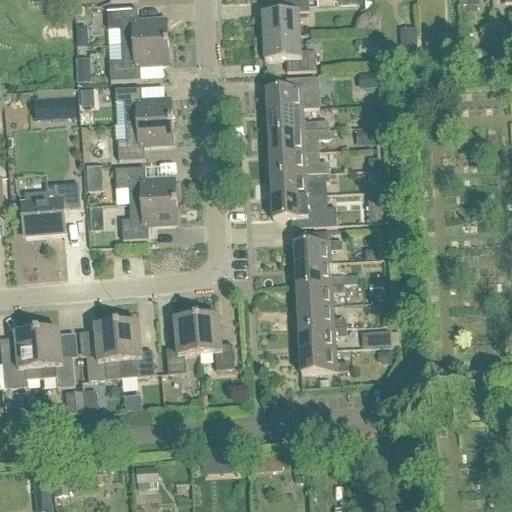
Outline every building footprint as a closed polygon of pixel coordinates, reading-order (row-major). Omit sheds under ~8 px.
[(459,0),(460,11),(473,10),(473,12),(483,11),(481,0),(459,0)] [(320,12),(336,12),(336,2),(320,2),(320,12)] [(266,43),(303,42),(301,18),(312,18),(312,6),(286,7),(287,19),(265,20),(266,43)] [(123,35),(124,51),(172,49),(172,45),(170,45),(169,25),(141,27),(140,14),(110,16),(111,36),(123,35)] [(402,55),(418,55),(418,33),(402,34),(402,55)] [(447,51),(460,51),(459,38),(446,38),(447,51)] [(303,42),(266,43),(268,68),(289,67),(290,78),(318,77),(317,57),(304,57),(303,42)] [(464,53),(475,53),(475,44),(464,44),(464,53)] [(172,49),(124,51),(125,67),(113,68),(114,87),(144,86),(143,74),(172,72),(171,51),(172,51),(172,49)] [(91,77),(78,78),(79,90),(91,89),(91,77)] [(359,82),(360,93),(380,92),(380,80),(359,82)] [(268,117),(321,114),(319,84),(288,86),(288,94),(267,95),(268,117)] [(419,110),(426,103),(415,92),(408,98),(419,110)] [(128,131),(176,129),(176,126),(175,126),(174,105),(145,107),(144,94),(118,96),(119,109),(127,109),(128,131)] [(82,109),(94,109),(94,96),(82,97),(82,109)] [(75,105),(47,107),(48,127),(76,125),(75,105)] [(269,139),(330,136),(330,127),(316,127),(304,128),(303,116),(321,115),(321,114),(268,117),(269,139)] [(176,129),(128,131),(129,147),(121,147),(122,167),(148,166),(147,153),(176,152),(175,131),(176,131),(176,129)] [(270,161),(321,158),(320,147),(331,146),(330,136),(269,139),(270,161)] [(357,137),(358,152),(379,151),(378,136),(357,137)] [(272,182),(331,179),(330,169),(321,169),(321,158),(270,161),(272,182)] [(103,172),(88,173),(89,191),(104,190),(103,172)] [(132,211),(180,208),(180,206),(179,206),(178,184),(149,186),(149,174),(118,176),(119,196),(131,195),(132,211)] [(380,176),(371,176),(371,183),(371,184),(381,183),(380,176)] [(331,179),(272,182),(273,204),(312,201),(312,189),(332,188),(331,179)] [(81,190),(48,193),(49,198),(27,200),(28,211),(26,212),(29,241),(67,238),(65,216),(83,214),(81,190)] [(312,201),(273,204),(274,226),(314,224),(314,233),(338,232),(337,213),(313,214),(312,201)] [(180,208),(132,211),(133,226),(125,226),(126,247),(152,245),(151,233),(180,231),(179,212),(180,211),(180,208)] [(382,210),(371,210),(372,228),(383,227),(382,210)] [(104,214),(91,214),(91,224),(104,223),(104,214)] [(296,271),(331,269),(331,257),(343,256),(343,247),(330,247),(295,249),(296,265),(296,269),(296,271)] [(367,266),(377,266),(377,256),(367,256),(367,266)] [(297,293),(345,290),(344,281),(332,282),(331,269),(296,271),(296,274),(297,293)] [(361,280),(344,281),(345,290),(361,289),(361,280)] [(298,314),(334,312),(333,300),(345,299),(345,290),(297,293),(298,307),(298,311),(298,314)] [(383,290),(369,291),(370,300),(383,299),(383,290)] [(300,336),(347,333),(347,324),(334,325),(334,312),(298,314),(300,336)] [(199,322),(202,360),(217,359),(219,376),(237,374),(235,350),(224,351),(221,320),(199,322)] [(187,361),(202,360),(199,322),(177,324),(180,355),(169,356),(171,380),(189,379),(187,361)] [(140,328),(120,330),(123,367),(121,367),(123,385),(157,382),(155,357),(144,358),(142,328),(140,328)] [(123,367),(120,330),(97,332),(100,361),(89,362),(92,388),(110,386),(123,385),(121,367),(123,367)] [(347,333),(300,336),(301,357),(336,356),(335,343),(348,342),(347,333)] [(60,335),(40,336),(44,384),(59,383),(60,394),(78,393),(76,364),(64,365),(62,335),(60,335)] [(44,384),(40,336),(29,337),(18,338),(21,369),(3,371),(5,395),(30,393),(29,385),(44,384)] [(388,338),(372,339),(373,354),(392,353),(391,338),(388,338)] [(336,356),(301,357),(302,380),(337,378),(337,377),(349,377),(349,368),(337,368),(336,356)] [(391,357),(379,357),(379,364),(385,370),(391,369),(391,357)] [(417,364),(402,374),(411,386),(425,375),(417,364)] [(109,405),(108,394),(77,396),(78,420),(102,419),(101,406),(109,405)] [(342,452),(330,453),(331,471),(343,470),(343,460),(342,452)] [(237,459),(222,459),(223,478),(238,477),(237,459)] [(266,464),(252,465),(253,481),(267,480),(266,464)] [(159,473),(137,474),(138,489),(159,488),(159,473)] [(57,503),(70,503),(69,490),(78,490),(78,476),(55,477),(57,503)] [(51,484),(35,485),(37,501),(52,500),(51,484)]
